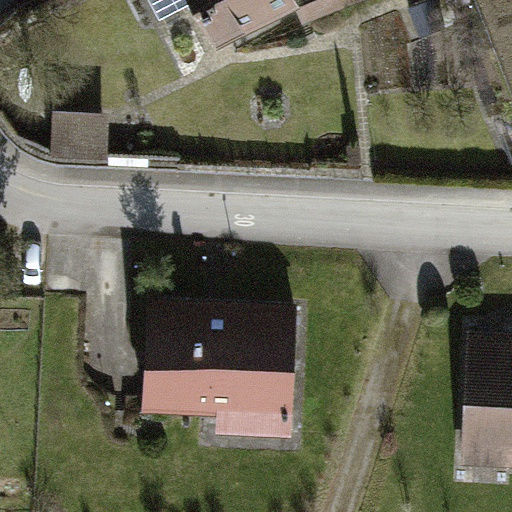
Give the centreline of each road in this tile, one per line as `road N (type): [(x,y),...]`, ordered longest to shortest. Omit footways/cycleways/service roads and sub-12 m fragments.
road 1 (residential): [(511,234),(53,209),(0,189)]
road 2 (track): [(334,511),(421,231)]
